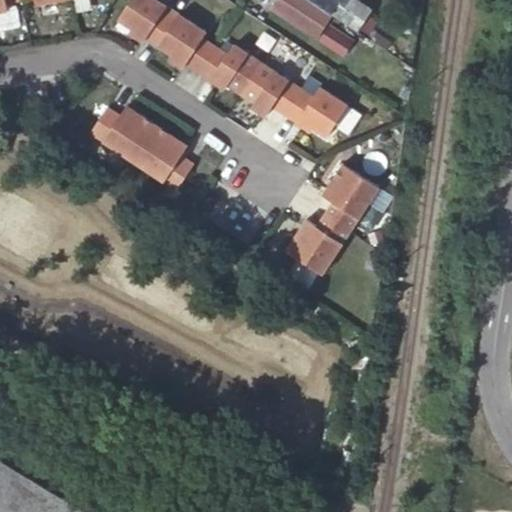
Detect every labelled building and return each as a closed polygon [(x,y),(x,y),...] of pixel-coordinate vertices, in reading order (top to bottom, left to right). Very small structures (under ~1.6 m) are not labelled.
[(0,0),(0,9),(8,8),(7,1),(13,0),(36,0),(37,3),(50,0),(0,0)] [(161,0),(130,0),(119,18),(133,27),(139,31),(136,35),(144,40),(147,36),(172,53),(178,57),(176,61),(184,67),(187,62),(219,84),(222,80),(228,84),(254,102),(260,106),(257,110),(265,116),(272,106),(305,128),(307,124),(313,128),(327,137),(348,105),(320,86),(314,97),(301,88),(262,62),(234,43),(228,53),(203,36),(207,31),(180,12),(176,18),(164,10),(168,4),(161,0)] [(278,0),(273,9),(318,37),(333,14),(320,5),(312,0),(278,0)] [(371,39),(378,29),(382,24),(368,15),(372,9),(358,0),(312,0),(320,5),(333,14),(371,39)] [(139,31),(133,27),(130,31),(136,35),(139,31)] [(371,39),(384,48),(390,38),(378,29),(371,39)] [(172,53),(170,57),(176,61),(178,57),(172,53)] [(228,84),(222,80),(219,84),(225,88),(228,84)] [(260,106),(254,102),(251,106),(257,110),(260,106)] [(108,106),(90,132),(177,189),(194,163),(182,155),(188,144),(127,104),(121,114),(108,106)] [(307,124),(305,128),(311,132),(313,128),(307,124)] [(305,219),(285,250),(321,274),(379,188),(342,164),(322,195),(332,202),(316,226),(305,219)] [(0,511),(90,511),(0,457),(0,511)]
